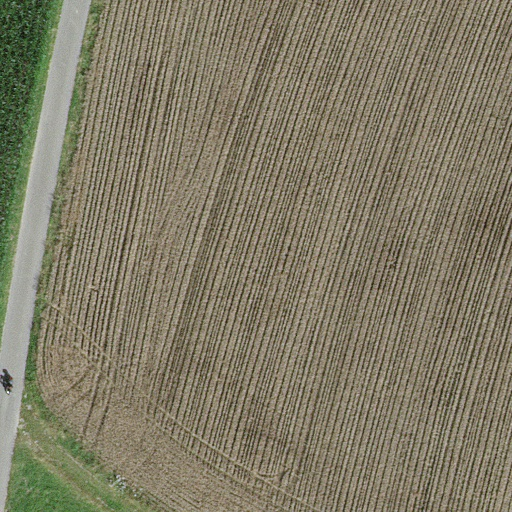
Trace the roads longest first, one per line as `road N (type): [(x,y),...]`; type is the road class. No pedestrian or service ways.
road 1 (unclassified): [(80,0),(0,442)]
road 2 (track): [(130,511),(57,455),(6,394)]
